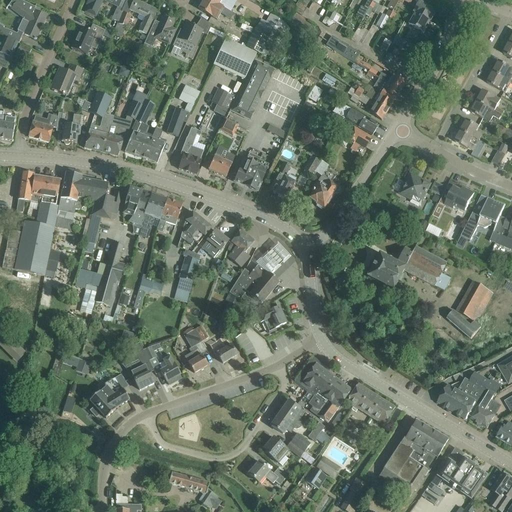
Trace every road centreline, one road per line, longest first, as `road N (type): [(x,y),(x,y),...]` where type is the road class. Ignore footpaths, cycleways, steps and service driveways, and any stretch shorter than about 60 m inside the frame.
road 1 (secondary): [(301,249),(268,221),(169,184),(16,157)]
road 2 (secondary): [(511,464),(332,354),(320,338)]
road 3 (residential): [(146,414),(163,444),(229,457),(282,391),(278,366)]
road 4 (residential): [(16,157),(28,101),(75,0)]
road 5 (unclassified): [(301,249),(323,237),(398,132)]
road 6 (unclassified): [(398,132),(433,73),(454,0)]
road 7 (unclassified): [(146,414),(278,366)]
road 8 (residential): [(511,187),(398,132)]
